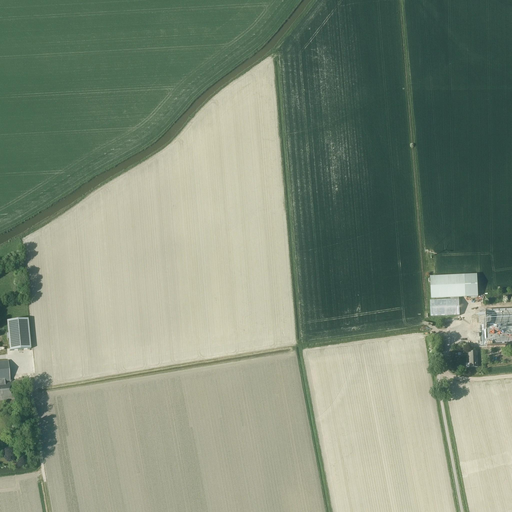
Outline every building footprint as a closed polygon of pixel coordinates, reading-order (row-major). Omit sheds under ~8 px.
[(431,298),(451,297),(451,300),(430,301),(430,317),(459,316),(458,297),(478,296),(477,276),(430,278),(431,298)] [(511,350),(511,310),(486,312),(488,352),(511,350)] [(9,351),(31,349),(28,319),(7,321),(9,351)] [(469,368),(477,367),(477,352),(468,352),(469,368)] [(0,399),(14,398),(12,382),(5,383),(5,382),(9,381),(8,361),(0,362),(0,399)]
